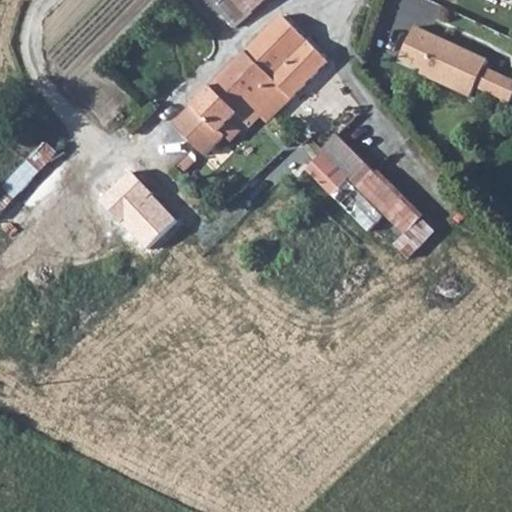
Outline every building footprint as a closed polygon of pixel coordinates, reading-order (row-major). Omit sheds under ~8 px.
[(221,0),(214,7),(232,26),(260,0),(221,0)] [(224,71),(250,96),(260,86),(272,97),(280,104),(325,58),(280,14),(224,71)] [(480,87),(502,98),(511,78),(489,67),(492,60),(422,27),(408,57),(433,69),(431,74),(476,94),(480,87)] [(224,71),(173,122),(202,148),(234,113),(245,124),(253,116),(262,122),(271,113),(264,106),(272,97),(260,86),(250,96),(224,71)] [(511,78),(502,98),(511,102),(511,101),(511,78)] [(368,227),(384,210),(404,231),(395,241),(408,253),(433,226),(336,131),(321,146),(322,147),(306,164),(368,227)] [(176,173),(193,189),(200,181),(183,165),(176,173)] [(132,174),(101,204),(146,250),(177,221),(132,174)]
